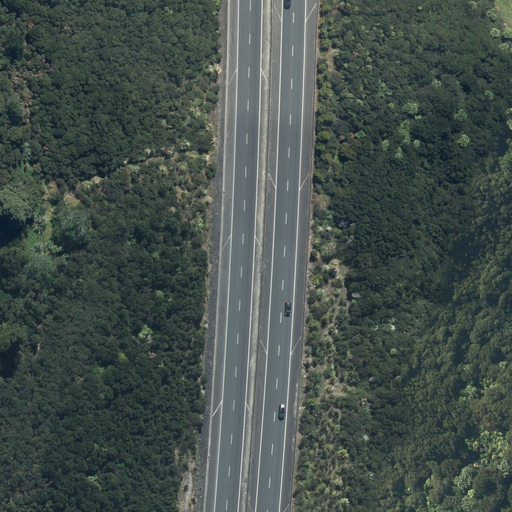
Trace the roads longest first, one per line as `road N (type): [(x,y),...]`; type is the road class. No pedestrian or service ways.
road 1 (motorway): [(296,0),(296,100),(265,511)]
road 2 (motorway): [(224,511),(249,0)]
